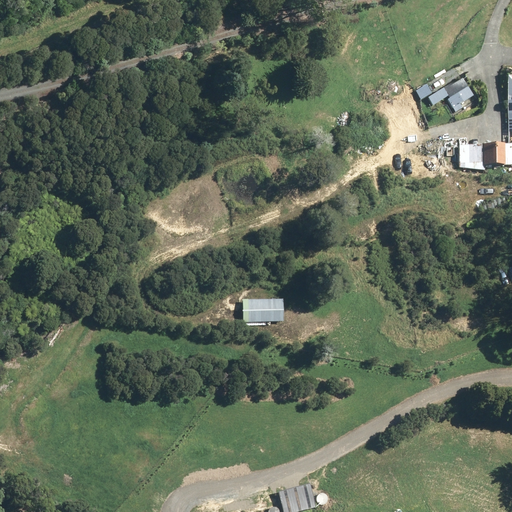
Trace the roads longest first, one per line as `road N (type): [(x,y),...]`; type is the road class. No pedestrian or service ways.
road 1 (track): [(511,378),(493,376),(435,396),(347,457),(184,499),(99,492),(0,453)]
road 2 (track): [(353,0),(0,99)]
road 3 (track): [(154,0),(0,48)]
